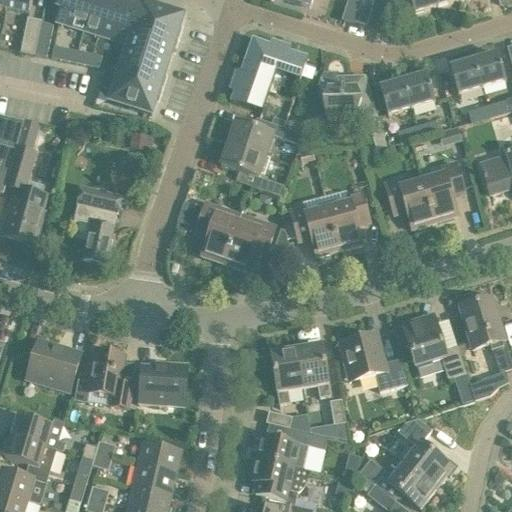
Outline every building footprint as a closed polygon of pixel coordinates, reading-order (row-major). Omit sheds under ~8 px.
[(0,0),(0,11),(6,12),(8,0),(0,0)] [(8,0),(6,12),(29,17),(32,0),(8,0)] [(59,0),(57,7),(60,7),(56,20),(126,41),(114,79),(103,75),(99,90),(110,94),(107,102),(150,115),(181,16),(139,2),(137,6),(118,0),(59,0)] [(312,0),(277,0),(310,10),(312,0)] [(434,0),(409,0),(414,17),(438,10),(434,0)] [(434,0),(438,10),(461,4),(459,0),(434,0)] [(354,24),(367,28),(374,4),(360,1),(354,24)] [(40,30),(41,25),(27,22),(20,56),(34,59),(35,52),(37,45),(38,37),(40,30)] [(40,30),(38,37),(49,40),(51,32),(40,30)] [(38,37),(37,45),(48,47),(49,40),(38,37)] [(300,84),(309,60),(292,54),(292,48),(273,42),(269,46),(252,41),(244,64),(276,76),(300,84)] [(37,45),(35,52),(46,54),(48,47),(37,45)] [(50,51),(48,61),(55,63),(57,52),(50,51)] [(35,52),(34,59),(45,61),(46,54),(35,52)] [(57,52),(55,63),(62,64),(64,54),(57,52)] [(64,54),(62,64),(69,66),(71,55),(64,54)] [(71,55),(69,66),(76,67),(78,56),(71,55)] [(78,56),(76,67),(83,68),(85,58),(78,56)] [(497,56),(474,62),(482,92),(506,85),(497,56)] [(85,58),(83,68),(90,70),(92,59),(85,58)] [(459,98),(482,92),(474,62),(450,69),(459,98)] [(235,73),(232,83),(263,94),(269,96),(276,76),(244,64),(241,74),(235,73)] [(366,123),(374,151),(387,151),(378,120),(377,120),(365,79),(337,80),(336,76),(323,76),(317,92),(326,95),(322,107),(326,123),(362,121),(363,121),(366,123)] [(427,76),(403,83),(412,112),(435,105),(427,76)] [(264,110),(269,97),(269,96),(232,83),(229,93),(234,95),(230,105),(259,115),(256,122),(280,131),(281,129),(283,130),(285,124),(267,118),(269,112),(264,110)] [(388,119),(412,112),(403,83),(379,90),(388,119)] [(506,103),(487,108),(491,120),(510,114),(506,103)] [(471,126),(491,120),(487,108),(468,114),(471,126)] [(273,139),(277,141),(299,148),(303,136),(283,130),(281,129),(280,131),(256,122),(253,131),(235,125),(228,147),(266,160),(273,139)] [(24,123),(16,150),(32,155),(40,127),(24,123)] [(436,123),(416,129),(420,141),(439,136),(436,123)] [(401,147),(420,141),(416,129),(397,135),(401,147)] [(284,191),(262,183),(259,182),(266,160),(228,147),(221,170),(238,176),(235,184),(281,200),(284,191)] [(0,195),(3,197),(5,189),(9,175),(13,162),(15,153),(0,148),(0,195)] [(511,153),(505,155),(506,159),(481,167),(491,198),(511,191),(511,153)] [(13,162),(9,175),(5,189),(15,192),(2,238),(35,248),(43,217),(41,216),(46,200),(25,193),(32,168),(13,162)] [(427,175),(420,177),(434,226),(457,219),(450,196),(462,192),(455,167),(441,171),(443,177),(429,182),(427,175)] [(411,180),(413,187),(400,191),(398,183),(385,187),(392,212),(404,209),(412,233),(434,226),(420,177),(411,180)] [(73,223),(90,227),(82,263),(105,268),(121,199),(81,189),(73,223)] [(349,206),(328,211),(339,254),(362,248),(355,223),(367,220),(361,196),(347,199),(349,206)] [(201,209),(187,204),(180,225),(194,230),(201,209)] [(240,219),(206,207),(197,232),(210,236),(201,260),(224,268),(238,226),(240,219)] [(317,260),(339,254),(328,211),(306,217),(304,211),(290,214),(293,226),(282,229),(283,234),(285,241),(297,238),(297,240),(310,236),(317,260)] [(240,219),(238,226),(224,268),(246,276),(255,251),(267,256),(276,231),(262,226),(241,218),(240,219)] [(281,233),(272,259),(273,262),(290,257),(285,241),(283,234),(281,233)] [(460,355),(473,351),(474,353),(490,348),(492,353),(504,350),(502,345),(506,344),(492,301),(461,311),(470,341),(456,345),(457,350),(458,350),(460,355)] [(467,377),(460,355),(458,350),(457,350),(445,354),(434,319),(403,328),(416,370),(442,362),(448,383),(467,377)] [(386,367),(377,336),(339,346),(350,385),(376,378),(381,396),(406,388),(399,363),(386,367)] [(69,398),(82,357),(38,344),(26,384),(69,398)] [(321,348),(296,352),(303,391),(317,389),(319,401),(330,399),(321,348)] [(287,394),(303,391),(296,352),(271,357),(279,408),(290,407),(287,394)] [(95,355),(88,397),(113,401),(111,411),(128,413),(132,390),(120,388),(125,359),(95,355)] [(138,409),(184,412),(187,369),(156,366),(156,372),(141,371),(138,409)] [(471,388),(476,405),(492,400),(500,391),(497,380),(471,388)] [(346,426),(342,402),(330,404),(334,428),(346,426)] [(266,426),(287,431),(290,432),(290,431),(292,420),(268,414),(266,426)] [(17,420),(11,441),(44,452),(50,430),(17,420)] [(448,463),(446,466),(422,447),(432,435),(418,424),(403,429),(397,436),(416,451),(404,467),(436,492),(447,478),(450,480),(458,470),(448,463)] [(311,436),(290,431),(290,432),(287,431),(285,444),(263,439),(257,462),(293,470),(299,447),(308,450),(311,436)] [(31,470),(29,476),(46,481),(53,455),(44,452),(11,441),(4,463),(31,470)] [(115,449),(99,444),(97,450),(95,456),(111,461),(115,449)] [(81,461),(92,464),(93,464),(95,456),(97,450),(86,446),(81,461)] [(142,446),(137,469),(176,478),(181,455),(142,446)] [(111,461),(95,456),(93,464),(92,464),(91,469),(107,473),(111,461)] [(81,461),(77,477),(88,480),(91,469),(92,464),(81,461)] [(250,477),(253,481),(252,485),(274,490),(271,502),(290,507),(294,508),(297,495),(299,495),(301,494),(303,493),(304,490),(306,487),(307,483),(307,480),(306,476),(305,473),(304,472),(293,470),(257,462),(257,463),(253,466),(250,477)] [(374,489),(385,476),(370,464),(359,478),(374,489)] [(389,477),(384,483),(419,511),(420,511),(436,492),(404,467),(393,481),(389,477)] [(345,468),(342,479),(355,482),(357,471),(345,468)] [(137,469),(132,491),(170,500),(176,478),(137,469)] [(1,475),(0,476),(0,497),(27,506),(38,509),(46,481),(29,476),(27,482),(1,475)] [(73,491),(83,494),(88,480),(77,477),(73,491)] [(383,511),(389,511),(395,505),(374,489),(367,499),(383,511)] [(83,494),(73,491),(69,504),(79,508),(83,494)] [(88,503),(105,509),(108,496),(92,491),(88,503)] [(132,491),(127,511),(167,511),(170,500),(132,491)] [(0,497),(0,511),(25,511),(27,506),(0,497)]
